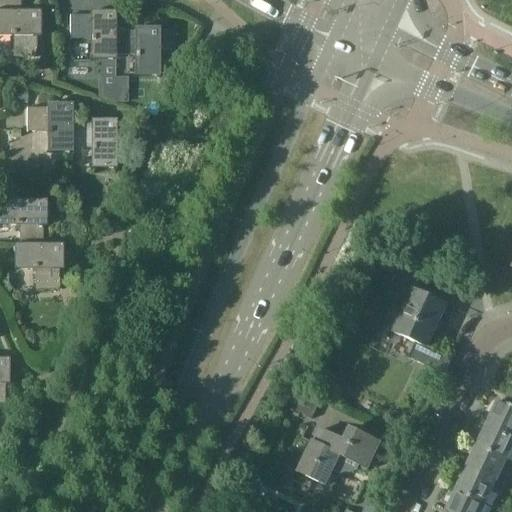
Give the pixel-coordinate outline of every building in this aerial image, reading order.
[(0,0),(0,12),(21,13),(20,0),(0,0)] [(21,13),(0,12),(0,35),(14,35),(14,58),(37,58),(37,13),(21,13)] [(89,17),(70,16),(70,40),(89,40),(90,40),(90,43),(91,43),(91,60),(89,60),(89,61),(115,61),(115,57),(115,32),(115,17),(89,17)] [(133,32),(115,32),(115,57),(133,57),(134,57),(134,59),(135,59),(135,76),(133,76),(133,78),(136,78),(159,78),(159,33),(133,32)] [(230,52),(217,45),(211,56),(224,62),(230,52)] [(27,90),(13,90),(13,103),(27,103),(27,90)] [(46,109),(27,109),(27,131),(27,133),(47,133),(47,136),(48,136),(48,152),(46,153),(46,154),(49,154),(71,154),(71,148),(71,125),(71,109),(46,109)] [(90,124),(71,125),(71,148),(90,148),(91,148),(91,151),(92,151),(92,168),(90,168),(90,170),(93,170),(116,170),(116,124),(90,124)] [(43,246),(43,202),(0,202),(0,225),(20,225),(20,246),(43,246)] [(20,246),(13,246),(13,272),(15,272),(15,269),(32,269),(32,271),(36,271),(36,291),(59,291),(59,272),(58,246),(43,246),(20,246)] [(410,359),(445,375),(453,359),(428,348),(447,307),(414,292),(395,334),(416,344),(410,359)] [(312,421),(322,400),(294,387),(284,407),(312,421)] [(511,408),(498,402),(492,416),(490,415),(486,424),(511,435),(511,408)] [(511,435),(486,424),(482,432),(484,433),(477,447),(506,461),(511,447),(511,435)] [(313,444),(299,475),(325,487),(332,472),(340,475),(346,473),(347,471),(351,473),(356,472),(358,467),(367,471),(380,444),(350,430),(344,443),(319,431),(313,444)] [(506,461),(477,447),(470,461),(469,461),(465,469),(496,484),(501,475),(499,475),(506,461)] [(492,493),(496,484),(465,469),(461,478),(463,479),(456,492),(485,506),(491,492),(492,493)] [(482,511),(485,506),(456,492),(450,506),(448,505),(444,511),(482,511)] [(370,497),(363,511),(374,511),(380,502),(370,497)]
